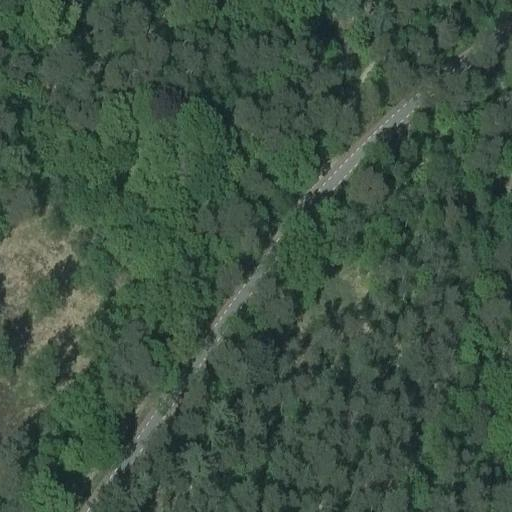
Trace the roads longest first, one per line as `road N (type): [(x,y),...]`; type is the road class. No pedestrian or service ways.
road 1 (unclassified): [(93,511),(330,183),(454,72),(511,33)]
road 2 (track): [(0,157),(115,110),(150,44),(205,50),(276,75),(307,117),(311,162)]
road 3 (track): [(399,511),(450,379),(501,201)]
road 4 (track): [(501,201),(509,115),(485,49)]
